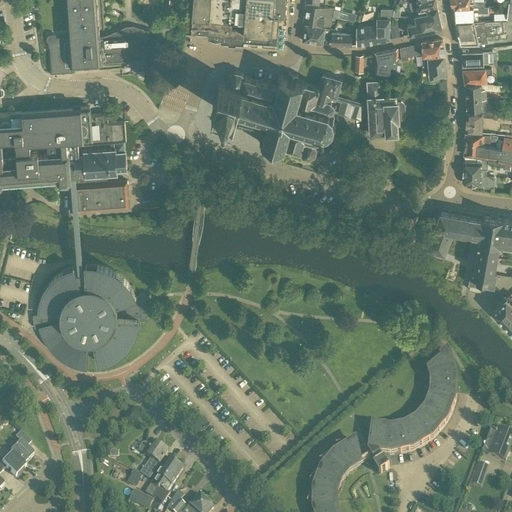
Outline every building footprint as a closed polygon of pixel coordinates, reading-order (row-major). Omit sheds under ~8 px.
[(66,0),(69,37),(56,38),(55,37),(54,37),(53,36),(52,36),(51,37),(50,37),(49,38),(51,43),(52,49),(54,70),(72,69),(72,65),(101,63),(100,50),(101,50),(102,62),(140,59),(149,29),(133,25),(126,25),(104,35),(99,35),(99,34),(101,34),(100,27),(99,27),(98,19),(100,19),(99,6),(97,7),(96,0),(66,0)] [(188,0),(186,33),(208,35),(208,39),(276,44),(279,16),(285,17),(286,0),(188,0)] [(422,9),(437,6),(436,0),(416,0),(418,5),(411,7),(413,15),(415,15),(422,13),(422,9)] [(304,12),(332,17),(334,7),(306,3),(304,12)] [(416,22),(407,24),(409,34),(410,35),(441,28),(442,27),(437,6),(422,9),(422,13),(415,15),(416,22)] [(485,7),(454,7),(455,20),(478,19),(478,13),(494,12),(494,11),(494,8),(488,8),(488,7),(485,7)] [(357,44),(390,39),(390,20),(390,8),(381,8),(380,22),(357,26),(357,44)] [(331,26),(332,17),(304,12),(303,21),(331,26)] [(352,33),(354,21),(349,21),(347,33),(332,32),(331,44),(352,45),(352,33)] [(474,22),(456,24),(456,26),(458,34),(460,44),(479,44),(479,42),(504,34),(502,21),(495,21),(484,22),(474,22)] [(305,24),(303,40),(323,43),(324,35),(325,27),(305,24)] [(431,56),(445,54),(443,39),(442,38),(421,41),(421,43),(423,55),(431,54),(431,56)] [(417,56),(423,55),(421,43),(408,46),(409,56),(416,54),(417,54),(417,56)] [(408,56),(409,56),(408,46),(399,47),(401,61),(409,59),(408,56)] [(396,73),(398,50),(398,47),(374,52),(376,61),(375,71),(396,73)] [(463,53),(463,63),(489,63),(488,50),(472,51),(472,53),(463,53)] [(363,72),(364,54),(356,55),(355,71),(363,72)] [(417,54),(416,54),(417,65),(425,65),(425,56),(427,56),(431,56),(431,54),(423,55),(417,56),(417,54)] [(445,54),(431,56),(427,56),(430,78),(447,76),(446,74),(447,74),(445,54)] [(465,81),(487,80),(486,74),(492,74),(492,67),(463,68),(465,81)] [(369,110),(369,104),(338,95),(342,78),(322,72),(319,85),(317,84),(317,85),(304,81),(280,75),(277,85),(245,75),(243,72),(236,70),(230,73),(228,79),(230,83),(230,84),(221,81),(222,81),(220,81),(219,82),(219,83),(214,101),(213,103),(215,104),(215,103),(220,105),(219,109),(220,111),(222,111),(224,110),(224,111),(223,113),(219,126),(231,129),(233,121),(264,130),(261,140),(268,142),(267,148),(276,151),(278,145),(285,147),(301,151),(303,156),(309,158),(316,154),(317,147),(315,144),(320,142),(321,138),(322,139),(324,138),(325,135),(324,134),(328,133),(333,129),(335,122),(333,116),(330,113),(333,112),(335,105),(331,100),(331,99),(341,102),(337,113),(362,121),(365,109),(369,110)] [(369,104),(369,110),(370,134),(398,132),(397,119),(399,119),(402,118),(406,115),(405,103),(401,100),(396,100),(396,94),(384,95),(383,80),(367,80),(369,104)] [(494,110),(495,110),(494,96),(487,96),(486,89),(503,91),(503,85),(482,83),(465,83),(467,110),(494,110)] [(0,112),(0,185),(2,183),(59,179),(61,181),(68,180),(69,180),(70,178),(69,184),(68,184),(70,211),(74,211),(79,210),(130,207),(128,179),(107,181),(107,174),(106,172),(101,172),(101,174),(100,174),(100,172),(94,173),(94,175),(93,175),(93,173),(87,173),(87,175),(86,175),(86,168),(76,169),(75,157),(79,156),(79,155),(78,144),(115,141),(124,140),(127,140),(125,120),(109,121),(108,112),(94,113),(91,113),(90,106),(0,112)] [(495,110),(494,110),(467,110),(467,113),(466,131),(467,132),(482,134),(483,117),(494,117),(494,120),(498,121),(499,110),(495,110)] [(511,115),(511,114),(500,113),(500,119),(510,119),(510,121),(511,121),(511,115)] [(482,134),(467,132),(466,131),(464,155),(481,157),(488,158),(488,159),(487,159),(487,162),(504,167),(505,164),(511,165),(511,138),(510,138),(504,137),(502,148),(484,144),(484,143),(490,144),(490,141),(498,141),(498,135),(491,135),(482,134)] [(106,172),(107,174),(108,174),(107,172),(113,171),(113,173),(114,173),(114,171),(117,171),(117,173),(118,173),(118,171),(118,168),(127,167),(126,155),(126,150),(125,150),(124,140),(115,141),(111,142),(111,145),(111,146),(111,147),(105,148),(105,146),(104,146),(104,148),(99,148),(98,146),(98,148),(92,149),(92,147),(91,147),(91,149),(85,149),(85,147),(84,147),(84,149),(83,150),(83,154),(79,155),(79,156),(75,157),(76,169),(86,168),(86,175),(87,175),(87,173),(93,173),(93,175),(94,175),(94,173),(100,172),(100,174),(101,174),(101,172),(106,172)] [(487,162),(487,159),(481,158),(481,161),(464,160),(463,181),(465,184),(484,184),(484,186),(485,187),(489,187),(490,186),(490,185),(494,185),(494,176),(486,176),(486,169),(487,169),(487,162)] [(441,210),(428,245),(444,251),(452,229),(480,233),(479,238),(478,238),(478,240),(473,268),(471,268),(468,282),(470,283),(469,289),(481,291),(482,285),(495,287),(497,275),(497,273),(495,272),(500,243),(511,245),(511,219),(504,218),(504,217),(483,214),(482,218),(441,210)] [(42,325),(40,326),(44,334),(48,342),(54,349),(61,355),(69,359),(78,362),(87,363),(88,342),(95,341),(99,362),(108,360),(116,356),(123,350),(129,343),(134,336),(137,327),(139,319),(139,318),(143,318),(144,310),(142,301),(141,297),(140,294),(136,296),(136,295),(132,287),(126,279),(120,273),(112,269),(104,265),(95,263),(86,263),(87,274),(77,276),(74,265),(66,269),(59,273),(52,279),(47,286),(43,294),(40,302),(39,308),(39,314),(41,314),(41,315),(36,315),(36,319),(37,323),(41,322),(42,325)] [(500,274),(499,282),(507,283),(508,275),(500,274)] [(506,296),(492,309),(511,330),(511,293),(511,292),(506,296)] [(453,378),(446,358),(430,371),(430,372),(432,371),(433,375),(430,376),(433,386),(435,385),(435,390),(431,390),(431,400),(433,400),(431,404),(428,403),(424,413),(426,413),(423,417),(421,415),(414,423),(415,424),(412,426),(410,423),(401,428),(402,430),(397,431),(397,428),(387,430),(387,432),(382,431),(383,428),(373,426),(369,453),(376,464),(375,464),(375,465),(374,466),(379,475),(381,474),(383,473),(382,473),(386,471),(388,469),(388,470),(390,469),(384,459),(383,460),(375,447),(392,450),(412,446),(431,435),(444,419),(452,399),(453,378)] [(506,461),(511,445),(511,434),(498,429),(495,437),(489,435),(483,451),(482,452),(506,461)] [(24,466),(34,456),(26,448),(31,443),(21,433),(15,439),(20,443),(10,453),(11,454),(12,454),(24,466)] [(168,452),(154,442),(151,447),(146,443),(143,444),(139,450),(140,452),(145,456),(146,455),(151,459),(144,468),(140,474),(150,479),(168,452)] [(360,461),(356,443),(355,443),(347,449),(346,447),(337,453),(331,461),(330,459),(323,468),(324,468),(320,477),(319,477),(315,486),(316,487),(316,496),(314,496),(314,507),(315,511),(334,511),(333,507),(334,493),(338,480),(347,469),(360,461)] [(26,467),(24,466),(12,454),(11,454),(2,463),(0,461),(0,472),(1,473),(6,468),(15,477),(26,467)] [(169,459),(168,459),(145,494),(155,500),(165,481),(176,464),(174,463),(175,461),(170,458),(169,459)] [(482,489),(490,467),(479,463),(472,485),(482,489)] [(165,481),(155,500),(163,505),(170,494),(168,492),(184,469),(176,464),(165,481)] [(137,488),(143,476),(139,474),(140,473),(134,470),(127,483),(137,488)] [(149,511),(154,500),(135,491),(130,501),(149,511)] [(197,511),(207,501),(199,495),(187,508),(185,506),(186,505),(180,500),(171,510),(172,511),(197,511)] [(210,504),(207,501),(197,511),(210,511),(214,508),(214,507),(211,504),(210,504)]
